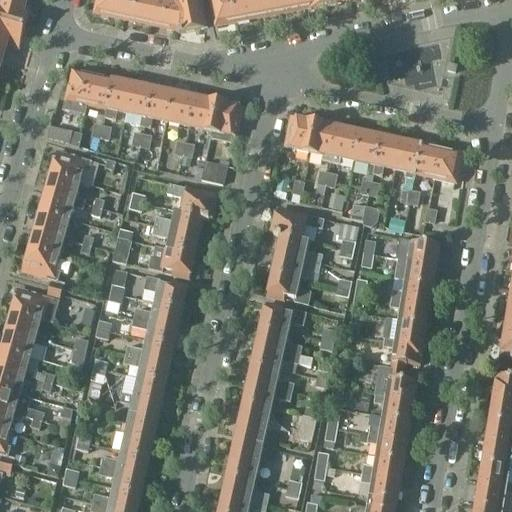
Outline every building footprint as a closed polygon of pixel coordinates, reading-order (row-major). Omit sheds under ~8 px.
[(0,0),(0,21),(25,29),(31,9),(29,8),(29,9),(25,8),(0,0)] [(0,0),(25,8),(26,0),(0,0)] [(98,0),(95,15),(122,20),(125,0),(98,0)] [(125,0),(122,20),(151,26),(156,0),(125,0)] [(158,0),(156,0),(151,26),(179,32),(178,4),(158,0)] [(197,0),(196,0),(178,4),(179,32),(180,35),(205,30),(198,0),(197,0)] [(234,0),(211,0),(217,28),(239,23),(234,0)] [(234,0),(239,23),(262,19),(258,0),(234,0)] [(281,0),(258,0),(262,19),(285,14),(281,0)] [(281,0),(285,14),(307,10),(305,0),(281,0)] [(305,0),(307,10),(309,10),(309,11),(330,7),(329,0),(305,0)] [(0,21),(0,44),(6,47),(17,50),(17,51),(19,51),(25,29),(0,21)] [(448,65),(446,72),(456,74),(457,67),(448,65)] [(67,103),(65,112),(84,116),(86,107),(87,107),(94,76),(73,72),(68,93),(66,103),(67,103)] [(94,76),(87,107),(105,111),(112,81),(113,81),(113,80),(94,76)] [(105,111),(103,120),(115,122),(117,114),(125,115),(132,85),(113,81),(112,81),(105,111)] [(125,115),(123,126),(139,129),(144,130),(153,90),(132,85),(125,115)] [(153,90),(144,130),(150,131),(152,120),(169,124),(175,94),(153,90)] [(175,94),(169,124),(189,128),(195,99),(175,94)] [(195,99),(189,128),(213,133),(219,102),(204,99),(204,101),(195,99)] [(213,133),(211,142),(234,147),(242,109),(234,107),(234,106),(219,102),(213,133)] [(293,120),(287,149),(296,151),(295,152),(308,155),(315,123),(302,120),(302,121),(293,120)] [(315,123),(308,155),(323,158),(322,164),(330,165),(337,129),(331,128),(332,127),(315,123)] [(94,127),(91,139),(100,141),(102,129),(94,127)] [(102,129),(100,141),(108,143),(110,131),(102,129)] [(337,129),(330,165),(339,167),(340,161),(353,164),(360,134),(337,129)] [(72,134),(70,146),(78,148),(80,136),(72,134)] [(360,134),(353,164),(370,167),(366,184),(372,185),(373,177),(381,138),(360,134)] [(134,136),(131,149),(140,151),(143,138),(134,136)] [(143,138),(140,151),(148,153),(151,139),(143,138)] [(381,138),(373,177),(382,179),(383,170),(393,172),(395,172),(401,142),(381,138)] [(401,142),(395,172),(406,174),(404,181),(402,191),(411,193),(414,182),(415,177),(421,147),(401,142)] [(177,144),(175,157),(183,159),(185,146),(177,144)] [(185,146),(183,159),(191,160),(194,147),(185,146)] [(421,147),(415,177),(435,181),(441,150),(421,146),(421,147)] [(441,150),(435,181),(456,186),(462,154),(441,150)] [(57,153),(51,171),(54,172),(53,174),(81,182),(84,173),(89,175),(92,164),(57,153)] [(108,163),(105,171),(114,173),(116,165),(108,163)] [(206,164),(201,182),(225,187),(229,169),(213,165),(206,164)] [(53,174),(46,196),(83,206),(84,202),(76,199),(80,185),(81,182),(53,174)] [(319,174),(316,188),(317,188),(324,189),(327,176),(319,174)] [(327,176),(324,189),(334,191),(337,178),(327,176)] [(363,183),(360,197),(369,199),(372,185),(366,184),(363,183)] [(294,184),(290,197),(292,198),(299,199),(301,200),(304,186),(294,184)] [(372,185),(369,199),(378,200),(380,186),(372,185)] [(170,187),(168,197),(184,200),(181,214),(210,221),(212,221),(217,198),(170,187)] [(402,193),(399,205),(409,207),(411,193),(402,191),(402,193)] [(405,224),(403,234),(412,236),(420,195),(411,193),(409,207),(405,224)] [(46,196),(41,214),(70,223),(73,209),(82,211),(83,206),(46,196)] [(132,196),(131,204),(143,207),(145,199),(132,196)] [(332,196),(329,210),(341,213),(345,199),(332,196)] [(96,203),(93,211),(102,213),(105,205),(96,203)] [(131,204),(129,212),(141,215),(143,207),(131,204)] [(354,208),(352,221),(362,223),(365,210),(354,208)] [(362,223),(362,225),(364,230),(371,232),(376,226),(379,213),(365,210),(362,223)] [(93,211),(91,219),(100,221),(102,213),(93,211)] [(278,211),(273,235),(275,235),(274,238),(281,239),(281,238),(302,242),(305,228),(323,232),(325,222),(278,211)] [(428,211),(426,225),(435,227),(438,212),(428,211)] [(156,220),(154,229),(199,239),(203,221),(209,223),(210,221),(181,214),(174,213),(172,223),(156,220)] [(41,214),(35,234),(72,245),(73,239),(66,237),(70,223),(41,214)] [(395,221),(393,232),(403,234),(405,224),(395,221)] [(341,226),(337,242),(343,243),(341,250),(354,253),(355,246),(358,230),(341,226)] [(154,229),(152,238),(168,242),(165,251),(195,258),(199,239),(154,229)] [(119,232),(117,242),(131,245),(133,235),(119,232)] [(35,234),(29,255),(58,263),(63,247),(71,249),(72,245),(35,234)] [(86,237),(83,246),(91,249),(94,240),(86,237)] [(281,239),(277,258),(321,267),(323,257),(307,254),(309,243),(302,242),(281,238),(281,239)] [(400,241),(396,262),(398,262),(409,264),(438,269),(441,248),(428,246),(428,245),(424,244),(424,246),(412,244),(400,241)] [(117,242),(112,263),(126,266),(131,245),(117,242)] [(365,243),(363,256),(373,258),(375,245),(365,243)] [(83,246),(81,254),(89,256),(91,249),(83,246)] [(151,258),(148,271),(190,280),(195,258),(165,251),(154,248),(152,259),(151,258)] [(341,250),(339,260),(352,263),(354,253),(341,250)] [(27,256),(21,274),(52,283),(50,288),(50,289),(49,291),(61,295),(62,292),(64,285),(57,283),(60,274),(55,273),(58,263),(29,255),(29,257),(27,256)] [(363,256),(361,268),(371,270),(373,258),(363,256)] [(277,258),(273,277),(300,282),(303,273),(319,276),(321,267),(277,258)] [(396,271),(394,282),(405,284),(434,289),(438,269),(409,264),(398,262),(396,271)] [(273,277),(268,298),(285,302),(286,298),(296,300),(296,304),(308,307),(311,293),(299,291),(300,282),(273,277)] [(146,279),(143,292),(156,295),(155,303),(183,309),(188,288),(171,284),(170,289),(159,286),(160,282),(146,279)] [(340,282),(338,290),(350,292),(351,284),(340,282)] [(357,282),(355,295),(365,297),(367,284),(357,282)] [(392,295),(391,303),(431,310),(434,289),(405,284),(394,282),(392,295)] [(112,287),(110,295),(122,298),(124,290),(112,287)] [(338,290),(336,298),(348,300),(350,292),(338,290)] [(17,291),(12,308),(14,309),(12,315),(41,323),(53,326),(59,304),(60,298),(61,295),(49,291),(48,294),(47,300),(17,291)] [(110,295),(108,303),(119,306),(120,306),(122,298),(110,295)] [(355,295),(353,307),(363,309),(365,297),(355,295)] [(136,312),(134,321),(178,331),(183,309),(155,303),(152,316),(136,312)] [(391,303),(389,313),(400,315),(398,325),(427,330),(431,310),(391,303)] [(266,306),(261,327),(289,333),(291,325),(304,328),(306,315),(293,312),(292,316),(282,314),(283,310),(266,306)] [(85,311),(81,327),(90,329),(94,314),(85,311)] [(12,315),(7,334),(43,344),(45,340),(37,337),(41,323),(12,315)] [(511,317),(506,317),(503,338),(511,339),(511,317)] [(134,321),(132,330),(149,334),(147,344),(174,351),(178,331),(134,321)] [(350,322),(348,335),(358,337),(360,324),(350,322)] [(386,332),(385,342),(424,349),(427,330),(398,325),(388,323),(386,332)] [(99,324),(97,332),(109,335),(111,327),(99,324)] [(261,327),(257,348),(300,358),(302,349),(287,345),(289,333),(261,327)] [(97,332),(95,340),(107,343),(109,335),(97,332)] [(324,332),(321,344),(333,346),(336,335),(324,332)] [(7,334),(2,351),(31,360),(34,347),(42,349),(43,344),(7,334)] [(511,339),(503,338),(499,360),(511,362),(511,363),(511,339)] [(77,342),(74,353),(86,356),(89,344),(77,342)] [(385,342),(383,350),(393,352),(392,363),(390,370),(404,373),(405,366),(408,366),(408,365),(421,367),(424,349),(385,342)] [(126,350),(124,359),(170,369),(174,351),(147,344),(145,354),(126,350)] [(321,344),(320,352),(331,355),(333,346),(321,344)] [(257,348),(252,368),(281,374),(283,363),(311,369),(313,361),(300,358),(257,348)] [(2,351),(0,358),(0,372),(33,381),(34,377),(27,375),(30,361),(31,360),(2,351)] [(74,353),(71,365),(83,368),(86,356),(74,353)] [(124,359),(122,367),(141,371),(138,386),(165,392),(170,369),(124,359)] [(97,363),(94,375),(105,378),(108,365),(97,363)] [(252,368),(248,386),(292,396),(294,387),(279,383),(281,374),(252,368)] [(376,389),(375,398),(415,405),(418,383),(406,381),(406,380),(403,380),(404,373),(390,370),(387,391),(376,389)] [(0,372),(0,392),(20,399),(24,384),(32,386),(31,391),(42,394),(42,393),(50,395),(53,387),(44,385),(33,381),(0,372)] [(320,373),(318,382),(330,384),(331,376),(320,373)] [(94,375),(91,385),(103,387),(105,378),(94,375)] [(47,376),(44,385),(53,387),(55,378),(47,376)] [(496,376),(493,400),(511,403),(511,377),(510,377),(509,378),(496,376)] [(318,382),(316,390),(328,392),(330,384),(318,382)] [(123,397),(121,405),(134,408),(134,410),(132,418),(156,423),(156,421),(158,415),(158,413),(160,414),(165,392),(138,386),(135,399),(123,397)] [(248,386),(244,406),(273,412),(275,402),(290,405),(292,396),(248,386)] [(335,386),(333,393),(343,395),(344,388),(335,386)] [(0,392),(0,413),(22,420),(32,422),(40,425),(41,424),(43,416),(26,411),(29,401),(20,399),(0,392)] [(333,393),(332,400),(342,402),(343,395),(333,393)] [(346,398),(343,411),(365,415),(367,401),(346,398)] [(375,398),(373,407),(383,409),(381,421),(411,426),(415,405),(375,398)] [(511,403),(493,400),(489,423),(511,426),(511,403)] [(244,406),(238,431),(241,432),(240,434),(239,439),(239,441),(263,447),(265,439),(265,437),(267,438),(273,412),(244,406)] [(63,409),(60,419),(70,422),(71,412),(63,409)] [(304,410),(302,418),(314,421),(316,412),(304,410)] [(0,413),(0,435),(9,438),(13,422),(21,424),(22,420),(0,413)] [(326,417),(324,430),(326,431),(337,432),(339,419),(328,417),(326,417)] [(126,434),(122,453),(150,460),(156,433),(154,432),(154,431),(155,426),(156,423),(132,418),(130,426),(130,427),(127,427),(126,434)] [(302,418),(298,442),(309,444),(314,421),(302,418)] [(369,429),(368,438),(408,445),(411,426),(381,421),(380,431),(369,429)] [(30,429),(30,430),(38,432),(40,425),(32,422),(30,429)] [(511,426),(489,423),(485,443),(511,447),(511,426)] [(326,431),(324,444),(334,446),(337,432),(326,431)] [(0,456),(1,457),(0,461),(0,465),(12,469),(13,466),(15,460),(8,459),(10,450),(6,448),(9,438),(0,435),(0,456)] [(80,435),(78,443),(91,446),(93,437),(80,435)] [(360,437),(359,445),(367,447),(377,449),(375,460),(405,465),(408,445),(368,438),(360,437)] [(234,450),(229,474),(257,479),(262,456),(261,456),(261,455),(263,447),(239,441),(238,444),(237,449),(236,451),(234,450)] [(78,443),(77,451),(89,454),(91,446),(78,443)] [(511,447),(485,443),(482,465),(510,470),(511,457),(511,447)] [(103,461),(101,469),(145,479),(150,460),(122,453),(119,464),(103,461)] [(319,456),(317,469),(327,471),(329,458),(320,457),(319,456)] [(362,468),(361,479),(401,486),(405,465),(375,460),(373,470),(362,468)] [(0,486),(1,487),(3,477),(10,478),(11,472),(12,469),(0,465),(0,486)] [(482,465),(478,487),(511,492),(511,483),(507,483),(510,470),(482,465)] [(48,471),(47,476),(58,480),(60,469),(55,467),(48,471)] [(101,469),(99,478),(116,482),(114,490),(142,496),(145,479),(101,469)] [(317,469),(314,483),(325,485),(327,471),(317,469)] [(67,472),(65,481),(77,484),(79,475),(67,472)] [(229,474),(223,498),(267,507),(269,497),(254,494),(257,479),(229,474)] [(361,479),(357,497),(368,498),(370,499),(384,501),(382,511),(388,511),(396,511),(398,504),(398,503),(401,486),(361,479)] [(65,481),(63,489),(75,492),(77,484),(65,481)] [(290,482),(288,491),(300,493),(301,485),(290,482)] [(474,508),(473,511),(488,511),(489,510),(498,511),(511,511),(511,492),(478,487),(477,493),(475,507),(474,508)] [(96,498),(94,507),(116,511),(138,511),(142,496),(114,490),(111,502),(96,498)] [(288,491),(286,499),(298,501),(300,493),(288,491)] [(223,498),(220,511),(250,511),(266,511),(267,507),(223,498)] [(388,511),(382,511),(384,501),(370,499),(368,509),(367,511),(388,511)]
